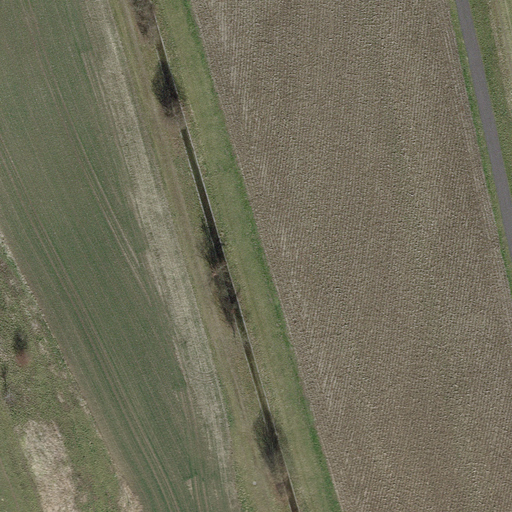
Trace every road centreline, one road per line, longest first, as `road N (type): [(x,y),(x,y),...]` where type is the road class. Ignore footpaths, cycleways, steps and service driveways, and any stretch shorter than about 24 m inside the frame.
road 1 (track): [(118,0),(243,446)]
road 2 (track): [(454,0),(511,248)]
